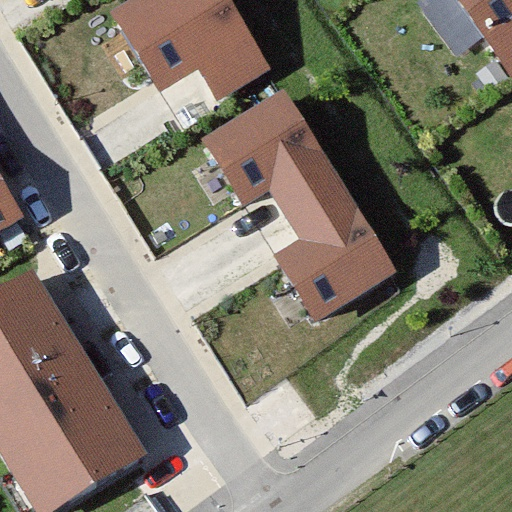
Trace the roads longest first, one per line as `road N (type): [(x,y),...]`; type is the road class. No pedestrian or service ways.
road 1 (residential): [(0,80),(271,511)]
road 2 (residential): [(282,511),(511,339)]
